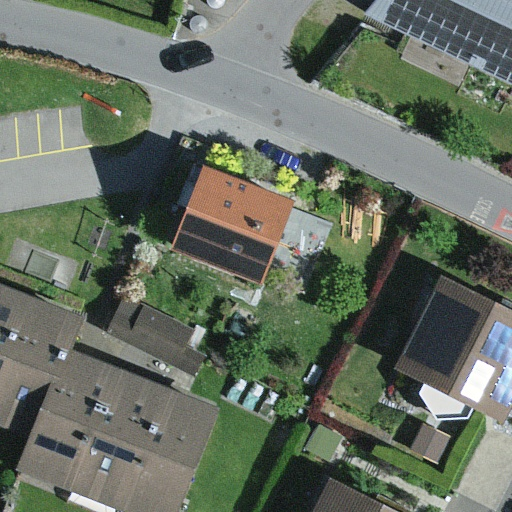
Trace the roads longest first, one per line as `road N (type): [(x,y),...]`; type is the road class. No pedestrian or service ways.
road 1 (residential): [(511,215),(219,82)]
road 2 (residential): [(219,82),(0,19)]
